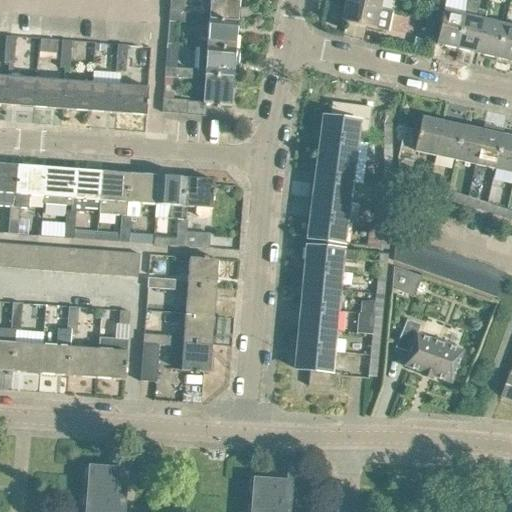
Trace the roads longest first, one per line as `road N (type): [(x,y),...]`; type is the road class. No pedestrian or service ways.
road 1 (residential): [(244,434),(263,161)]
road 2 (residential): [(263,161),(0,140)]
road 3 (residential): [(511,92),(287,42)]
road 4 (residential): [(511,449),(349,437)]
road 5 (residential): [(183,430),(23,417)]
road 6 (residential): [(263,161),(287,42)]
